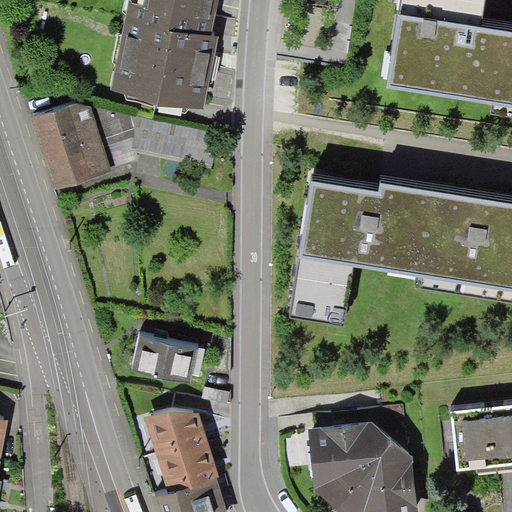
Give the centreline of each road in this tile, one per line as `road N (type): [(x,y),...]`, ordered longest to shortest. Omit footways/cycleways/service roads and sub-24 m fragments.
road 1 (residential): [(256,0),(249,419),(260,511)]
road 2 (primary): [(135,511),(0,104)]
road 3 (primary): [(30,327),(101,511)]
road 4 (residential): [(30,327),(44,511)]
